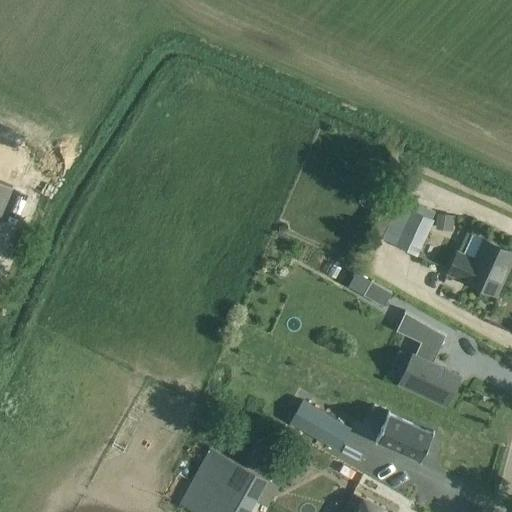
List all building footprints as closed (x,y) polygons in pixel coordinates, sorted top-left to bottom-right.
[(0,217),(12,188),(0,183),(0,217)] [(433,222),(415,212),(398,246),(416,255),(433,222)] [(440,227),(456,228),(458,213),(441,212),(440,227)] [(511,251),(485,239),(475,261),(456,252),(447,271),(466,280),(465,283),(494,296),(503,276),(501,275),(511,251)] [(371,280),(363,295),(384,306),(392,292),(371,280)] [(402,380),(400,385),(419,393),(421,389),(447,401),(455,385),(450,383),(454,373),(432,363),(444,335),(445,335),(446,334),(428,324),(414,354),(412,354),(400,379),(402,380)] [(302,400),(290,422),(338,450),(351,428),(302,400)] [(388,413),(376,439),(422,460),(434,433),(388,413)] [(211,447),(180,503),(195,511),(248,511),(267,479),(211,447)] [(426,476),(418,491),(456,511),(461,511),(468,499),(426,476)] [(391,511),(379,505),(350,489),(337,511),(391,511)]
